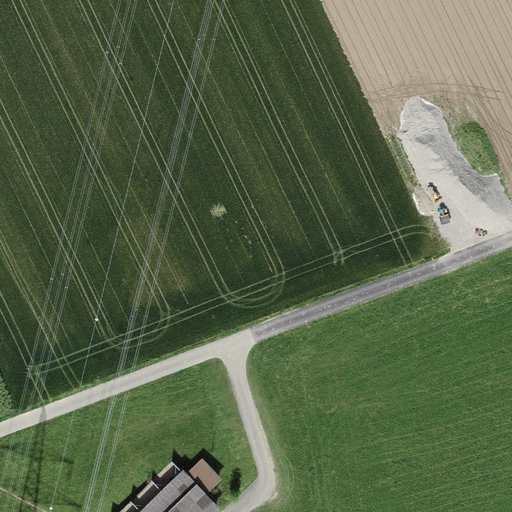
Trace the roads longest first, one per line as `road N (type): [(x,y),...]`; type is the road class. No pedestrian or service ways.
road 1 (track): [(231,347),(511,244)]
road 2 (track): [(0,428),(231,347)]
road 3 (track): [(231,347),(266,480),(240,511)]
